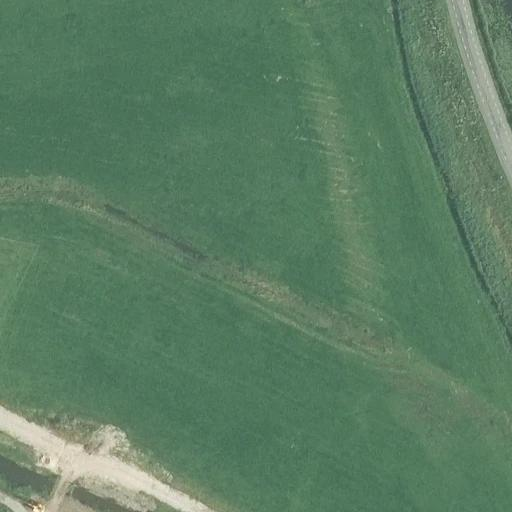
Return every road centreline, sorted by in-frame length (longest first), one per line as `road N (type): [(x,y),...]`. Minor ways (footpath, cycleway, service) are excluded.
road 1 (track): [(50,511),(70,469),(98,461),(193,511)]
road 2 (tertiary): [(511,159),(457,0)]
